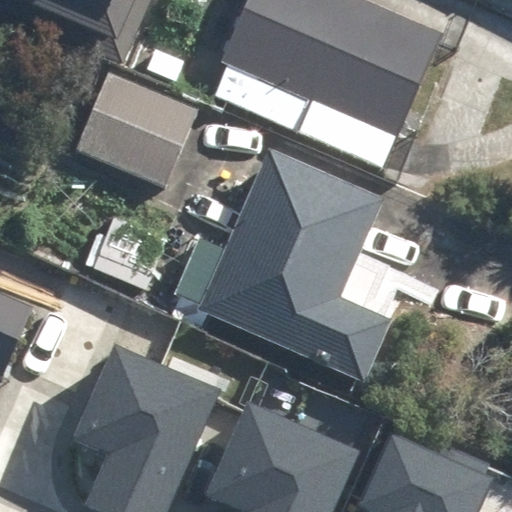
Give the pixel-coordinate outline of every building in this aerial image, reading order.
[(173,0),(142,0),(118,56),(187,85),(216,18),(173,0)] [(388,0),(383,13),(351,0),(248,0),(208,97),(389,172),(453,19),(408,0),(388,0)] [(169,193),(202,116),(103,74),(70,151),(169,193)] [(185,219),(243,244),(280,157),(222,132),(185,219)] [(342,303),(385,202),(280,157),(243,244),(212,316),(377,386),(401,328),(342,303)] [(121,215),(95,270),(149,295),(175,240),(121,215)] [(311,511),(296,451),(83,504),(84,511),(311,511)]
